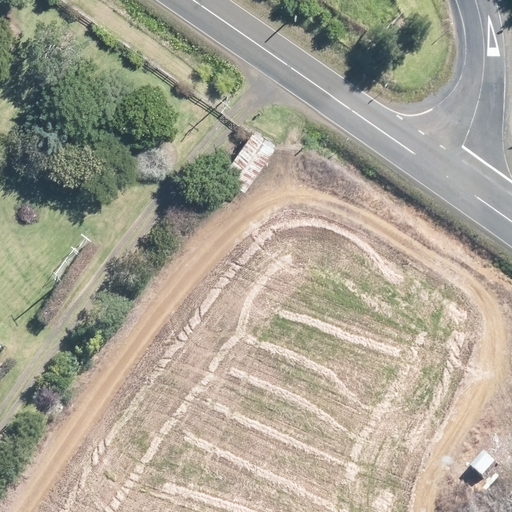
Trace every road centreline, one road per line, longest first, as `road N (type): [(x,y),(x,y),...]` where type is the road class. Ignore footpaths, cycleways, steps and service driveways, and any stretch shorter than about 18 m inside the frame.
road 1 (unclassified): [(192,0),(447,176)]
road 2 (unclassified): [(447,176),(473,125),(477,94),(468,0)]
